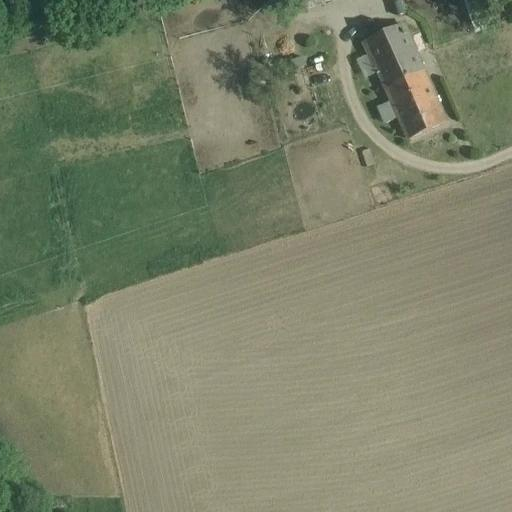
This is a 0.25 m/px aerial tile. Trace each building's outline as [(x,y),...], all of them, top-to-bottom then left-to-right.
[(299,0),(302,11),(343,0),(299,0)] [(479,0),(464,0),(473,28),(487,24),(479,0)] [(176,11),(177,30),(221,28),(219,8),(176,11)] [(417,54),(405,28),(365,46),(370,56),(378,74),(392,103),(399,120),(409,142),(447,125),(415,55),(417,54)] [(378,74),(370,56),(358,62),(366,79),(378,74)] [(399,120),(392,103),(379,109),(386,126),(399,120)]
